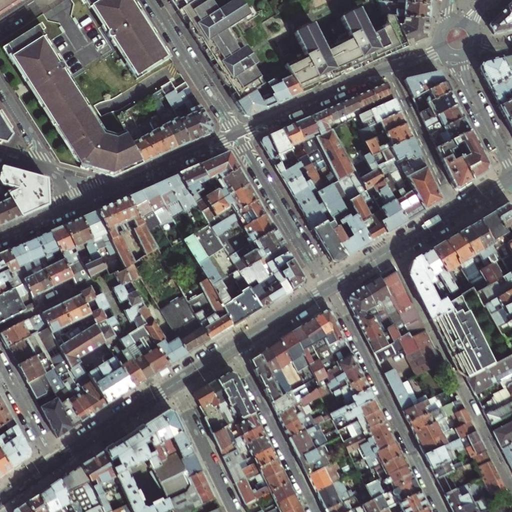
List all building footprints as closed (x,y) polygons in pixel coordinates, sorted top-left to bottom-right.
[(0,0),(0,15),(23,0),(0,0)] [(79,0),(83,6),(86,4),(122,59),(119,61),(123,68),(126,66),(136,81),(171,59),(151,27),(133,0),(79,0)] [(194,0),(169,0),(172,4),(177,12),(194,0)] [(264,86),(266,85),(254,67),(257,65),(245,48),(242,50),(236,41),(233,44),(226,33),(250,17),(239,0),(232,0),(216,10),(209,0),(194,0),(177,12),(180,17),(194,39),(219,78),(236,103),(264,86)] [(429,14),(429,6),(401,4),(401,6),(402,7),(404,7),(404,12),(397,11),(397,10),(384,8),(385,2),(378,1),(382,15),(386,15),(395,16),(428,20),(429,14)] [(376,61),(408,47),(395,16),(386,15),(384,24),(371,31),(359,7),(356,8),(355,7),(353,7),(350,7),(347,8),(345,10),(343,12),(341,14),(342,15),(339,17),(349,35),(325,47),(312,22),(309,24),(309,23),(307,22),(305,22),(303,23),(300,24),(298,25),(296,28),(295,30),(295,31),(293,32),(304,55),(284,65),(288,72),(301,95),(309,91),(308,88),(315,85),(318,84),(320,86),(340,77),(339,74),(342,73),(356,67),(363,64),(364,67),(376,61)] [(493,35),(511,30),(511,24),(506,8),(499,16),(489,26),(493,35)] [(427,31),(428,20),(395,16),(408,47),(413,45),(426,39),(427,31)] [(41,24),(3,49),(27,87),(76,164),(82,166),(81,169),(85,170),(113,178),(143,164),(126,131),(117,135),(106,132),(42,32),(45,30),(41,24)] [(511,77),(511,56),(499,59),(481,63),(480,65),(479,67),(479,68),(479,71),(483,78),(489,89),(511,77)] [(284,102),(301,95),(288,72),(266,85),(264,86),(276,106),(284,102)] [(410,93),(413,100),(444,84),(442,79),(439,73),(404,81),(410,93)] [(511,77),(489,89),(493,98),(499,108),(511,100),(511,77)] [(178,94),(188,88),(185,82),(174,89),(170,82),(160,88),(165,96),(175,90),(178,94)] [(379,87),(371,91),(376,102),(379,107),(394,101),(386,84),(379,87)] [(444,84),(413,100),(415,105),(417,109),(429,103),(449,93),(447,88),(444,84)] [(260,113),(276,106),(264,86),(236,103),(239,108),(244,116),(248,118),(260,113)] [(176,108),(186,102),(194,97),(191,93),(188,88),(178,94),(175,90),(165,96),(173,110),(176,108)] [(376,102),(371,91),(365,93),(356,97),(361,108),(376,102)] [(449,93),(429,103),(432,111),(429,110),(420,115),(421,117),(424,122),(456,106),(452,99),(449,93)] [(192,114),(203,138),(208,136),(211,134),(213,127),(194,97),(186,102),(192,114)] [(361,108),(356,97),(349,100),(342,104),(346,115),(361,108)] [(158,114),(177,149),(185,146),(191,143),(179,118),(170,123),(170,121),(159,101),(157,102),(155,100),(152,102),(158,114)] [(511,100),(499,108),(502,115),(506,121),(511,117),(511,100)] [(357,131),(400,113),(397,107),(394,101),(379,107),(351,119),(357,131)] [(346,115),(342,104),(334,107),(326,111),(331,121),(346,115)] [(456,106),(424,122),(426,128),(430,135),(463,118),(460,112),(456,106)] [(179,118),(191,143),(197,140),(203,138),(192,114),(183,118),(184,115),(180,109),(178,111),(176,108),(173,110),(179,118)] [(0,146),(0,147),(2,144),(7,144),(12,136),(9,131),(10,128),(0,111),(0,146)] [(331,121),(326,111),(319,114),(310,118),(318,134),(319,136),(332,130),(334,128),(331,121)] [(364,143),(405,124),(402,118),(400,113),(357,131),(364,143)] [(148,119),(166,154),(173,151),(177,149),(158,114),(148,119)] [(318,134),(310,118),(308,119),(300,122),(294,125),(303,143),(307,150),(309,155),(319,150),(312,137),(318,134)] [(463,118),(430,135),(433,142),(436,149),(451,141),(469,131),(468,128),(463,118)] [(137,125),(155,159),(161,156),(166,154),(148,119),(137,125)] [(337,127),(334,128),(332,130),(354,170),(361,182),(366,192),(370,199),(373,197),(383,216),(380,222),(386,234),(390,231),(397,227),(406,221),(384,184),(387,183),(385,180),(383,181),(376,168),(371,157),(364,143),(357,131),(351,119),(336,125),(337,127)] [(405,124),(364,143),(371,157),(411,137),(408,130),(405,124)] [(126,131),(143,164),(149,162),(155,159),(137,125),(126,131)] [(303,143),(294,125),(288,128),(280,131),(290,150),(294,158),(297,164),(299,163),(307,156),(309,155),(307,150),(298,154),(294,147),(303,143)] [(337,181),(354,170),(332,130),(319,136),(315,138),(337,181)] [(290,150),(280,131),(274,134),(268,136),(281,164),(284,171),(297,164),(294,158),(285,162),(281,155),(290,150)] [(472,136),(469,131),(451,141),(472,182),(481,176),(485,173),(486,170),(487,165),(475,142),(472,136)] [(281,164),(268,136),(262,139),(260,143),(269,158),(274,167),(281,164)] [(411,137),(371,157),(376,168),(395,160),(424,211),(434,205),(441,201),(432,182),(425,166),(416,147),(411,137)] [(451,141),(436,149),(445,168),(455,189),(456,190),(458,191),(460,189),(466,185),(472,182),(451,141)] [(211,184),(238,168),(236,164),(231,157),(229,153),(200,166),(211,184)] [(343,244),(350,255),(353,253),(366,245),(371,243),(338,182),(325,189),(307,156),(299,163),(306,174),(312,185),(319,199),(324,208),(330,220),(335,228),(345,222),(355,236),(343,244)] [(395,160),(376,168),(383,181),(385,180),(387,183),(384,184),(406,221),(417,215),(424,211),(395,160)] [(281,164),(274,167),(281,178),(286,186),(306,174),(299,163),(297,164),(284,171),(281,164)] [(211,184),(200,166),(195,168),(187,172),(179,175),(192,196),(211,184)] [(0,179),(7,193),(22,218),(36,211),(48,206),(47,180),(3,168),(0,178),(0,179)] [(211,184),(192,196),(198,206),(202,212),(248,185),(245,180),(240,172),(238,168),(211,184)] [(337,181),(338,182),(371,243),(375,240),(379,238),(371,223),(373,221),(370,216),(365,206),(367,205),(365,202),(370,199),(366,192),(362,194),(357,184),(361,182),(354,170),(337,181)] [(312,185),(306,174),(286,186),(290,193),(292,197),(312,185)] [(166,181),(185,213),(185,214),(198,206),(192,196),(179,175),(174,178),(166,181)] [(0,197),(11,223),(18,220),(22,218),(7,193),(0,179),(0,197)] [(154,187),(173,220),(185,213),(166,181),(161,183),(154,187)] [(250,188),(248,185),(202,212),(210,225),(211,227),(257,200),(254,195),(250,188)] [(319,199),(312,185),(292,197),(296,203),(300,209),(319,199)] [(142,192),(161,226),(162,227),(173,221),(173,220),(154,187),(148,189),(142,192)] [(143,226),(148,234),(161,226),(142,192),(136,195),(128,198),(143,226)] [(0,227),(6,225),(11,223),(0,197),(0,227)] [(373,197),(370,199),(377,213),(370,216),(373,221),(371,223),(379,238),(383,235),(386,234),(380,222),(383,216),(373,197)] [(114,205),(123,224),(125,229),(127,233),(132,231),(143,226),(128,198),(123,201),(114,205)] [(324,208),(319,199),(300,209),(303,214),(305,219),(324,208)] [(257,200),(211,227),(220,241),(266,214),(262,208),(257,200)] [(103,209),(98,212),(111,240),(120,236),(123,235),(123,233),(122,230),(125,229),(123,224),(114,205),(110,206),(103,209)] [(503,208),(494,214),(510,241),(511,240),(511,206),(507,205),(503,208)] [(330,220),(324,208),(305,219),(309,226),(312,230),(330,220)] [(82,219),(99,253),(106,249),(109,256),(117,253),(111,240),(98,212),(92,214),(82,219)] [(266,214),(220,241),(224,248),(228,254),(229,256),(235,253),(251,243),(275,229),(270,221),(266,214)] [(510,241),(494,214),(488,217),(480,222),(493,245),(495,248),(495,249),(510,241)] [(81,260),(90,278),(106,269),(99,253),(82,219),(75,222),(64,227),(77,253),(86,248),(90,256),(81,260)] [(335,228),(330,220),(312,230),(320,244),(331,262),(337,263),(344,259),(350,255),(343,244),(355,236),(345,222),(335,228)] [(488,248),(493,245),(480,222),(476,224),(468,229),(482,252),(490,265),(493,263),(496,261),(490,251),(488,248)] [(211,227),(210,225),(196,233),(184,240),(183,240),(198,264),(207,259),(224,248),(220,241),(211,227)] [(148,234),(143,226),(132,231),(146,256),(157,250),(148,234)] [(61,255),(73,278),(76,285),(90,278),(81,260),(77,253),(64,227),(58,229),(50,233),(61,255)] [(235,253),(229,256),(233,263),(239,272),(259,261),(284,246),(283,243),(279,236),(275,229),(251,243),(255,249),(238,259),(235,253)] [(482,252),(468,229),(463,232),(457,235),(471,259),(474,264),(478,271),(485,267),(478,254),(482,252)] [(36,239),(48,262),(49,262),(61,255),(50,233),(45,235),(36,239)] [(455,262),(458,267),(471,259),(457,235),(452,239),(444,243),(456,262),(455,262)] [(134,263),(120,236),(111,240),(117,253),(124,268),(125,269),(132,264),(134,263)] [(24,244),(36,268),(38,267),(41,266),(48,262),(36,239),(31,241),(24,244)] [(511,240),(510,241),(495,249),(502,260),(511,255),(511,240)] [(450,273),(459,268),(458,267),(455,262),(456,262),(444,243),(438,247),(432,251),(456,291),(460,297),(464,294),(450,273)] [(19,272),(21,276),(29,271),(36,268),(24,244),(18,247),(8,251),(19,272)] [(288,251),(284,246),(259,261),(268,276),(273,273),(286,294),(290,292),(293,290),(282,272),(281,273),(273,260),(288,251)] [(4,253),(0,254),(0,259),(4,266),(0,268),(0,281),(19,272),(8,251),(4,253)] [(304,278),(288,251),(273,260),(281,273),(282,272),(293,290),(301,285),(303,284),(304,278)] [(449,295),(456,291),(432,251),(428,253),(424,256),(420,258),(432,277),(437,275),(449,295)] [(490,265),(482,252),(478,254),(485,267),(490,265)] [(59,275),(63,283),(68,281),(73,278),(61,255),(49,262),(56,276),(59,275)] [(511,255),(502,260),(505,266),(511,262),(511,255)] [(432,277),(420,258),(411,263),(410,267),(408,277),(431,322),(453,311),(449,304),(446,299),(440,303),(432,286),(436,283),(432,277)] [(132,264),(141,279),(150,274),(141,259),(134,263),(132,264)] [(215,292),(222,307),(230,302),(226,295),(228,294),(223,286),(224,286),(207,259),(198,264),(207,279),(215,292)] [(474,264),(471,259),(458,267),(459,268),(466,278),(468,277),(464,270),(474,264)] [(282,297),(286,294),(273,273),(268,276),(259,261),(239,272),(262,309),(282,297)] [(41,266),(52,289),(58,286),(63,283),(59,275),(56,276),(49,262),(48,262),(41,266)] [(485,267),(478,271),(487,287),(503,278),(493,263),(490,265),(485,267)] [(133,287),(143,281),(141,279),(132,264),(125,269),(133,287)] [(478,271),(474,264),(464,270),(468,277),(478,271)] [(39,285),(43,293),(48,291),(52,289),(41,266),(38,267),(40,272),(32,277),(37,286),(39,285)] [(117,295),(133,287),(125,269),(124,268),(114,273),(119,282),(120,285),(113,289),(117,295)] [(426,331),(394,268),(389,271),(379,277),(408,334),(411,339),(426,331)] [(25,284),(30,293),(33,299),(38,296),(43,293),(39,285),(37,286),(32,277),(29,271),(21,276),(25,284)] [(0,297),(25,284),(21,276),(19,272),(0,281),(0,297)] [(259,311),(262,309),(239,272),(235,274),(237,276),(235,278),(234,280),(235,281),(237,281),(237,282),(244,293),(239,296),(251,316),(259,311)] [(511,272),(510,274),(503,278),(487,287),(476,294),(480,301),(511,283),(509,280),(511,278),(511,272)] [(408,334),(379,277),(375,280),(368,284),(364,287),(374,307),(376,311),(377,313),(378,315),(381,321),(390,338),(392,342),(408,334)] [(229,330),(233,327),(222,307),(215,292),(207,279),(199,283),(206,295),(189,304),(211,341),(214,339),(218,337),(229,330)] [(467,292),(473,289),(466,279),(461,282),(467,292)] [(0,311),(19,301),(18,299),(30,293),(25,284),(0,297),(0,311)] [(94,303),(105,298),(102,293),(95,296),(93,293),(90,287),(80,292),(81,295),(87,307),(94,303)] [(132,308),(143,302),(133,287),(117,295),(120,302),(127,299),(128,300),(132,308)] [(374,307),(364,287),(362,288),(354,293),(364,313),(367,311),(374,307)] [(511,289),(485,306),(491,316),(498,312),(496,307),(500,305),(502,310),(511,304),(511,302),(511,300),(511,299),(511,289)] [(456,291),(449,295),(445,298),(446,299),(449,304),(460,297),(456,291)] [(364,313),(354,293),(351,294),(348,297),(346,301),(356,321),(366,316),(373,317),(378,315),(377,313),(375,314),(368,313),(367,311),(364,313)] [(27,311),(36,307),(29,295),(21,300),(27,311)] [(78,310),(85,325),(88,324),(94,321),(92,316),(87,307),(81,295),(76,298),(70,301),(76,311),(78,310)] [(206,344),(211,341),(189,304),(185,296),(172,304),(181,319),(176,322),(182,331),(186,331),(197,350),(202,347),(206,344)] [(251,316),(239,296),(230,302),(222,307),(233,327),(242,322),(251,316)] [(457,372),(466,379),(494,365),(460,297),(449,304),(453,311),(431,322),(446,352),(457,372)] [(96,323),(106,318),(103,312),(110,308),(109,306),(109,305),(105,298),(94,303),(99,312),(92,316),(94,321),(96,323)] [(19,301),(0,311),(0,325),(25,313),(19,301)] [(61,306),(74,331),(85,325),(78,310),(76,311),(70,301),(65,303),(61,306)] [(137,312),(146,307),(143,302),(132,308),(125,312),(130,321),(131,322),(134,320),(139,329),(144,326),(145,325),(137,312)] [(161,311),(176,335),(182,331),(176,322),(181,319),(172,304),(161,311)] [(506,316),(511,313),(511,304),(502,310),(498,312),(491,316),(498,328),(509,322),(506,316)] [(58,320),(66,335),(74,331),(61,306),(56,308),(51,311),(56,321),(58,320)] [(184,358),(188,355),(178,339),(169,345),(146,307),(137,312),(145,325),(144,326),(162,355),(163,355),(170,366),(174,364),(184,358)] [(339,351),(348,346),(331,311),(327,310),(325,311),(321,314),(339,351)] [(46,313),(42,315),(48,329),(55,341),(60,338),(65,336),(66,335),(58,320),(56,321),(51,311),(46,313)] [(9,350),(48,329),(42,315),(41,314),(0,334),(2,339),(8,350),(9,350)] [(331,355),(339,351),(321,314),(319,315),(313,319),(324,339),(323,340),(331,355)] [(96,323),(105,342),(116,337),(111,328),(119,324),(116,320),(114,315),(107,319),(106,318),(96,323)] [(366,316),(356,321),(359,326),(362,331),(377,324),(381,321),(378,315),(373,317),(366,316)] [(324,339),(313,319),(311,321),(301,327),(330,382),(342,375),(331,355),(323,340),(324,339)] [(65,347),(60,338),(55,341),(58,346),(66,363),(71,371),(81,365),(78,360),(105,343),(105,342),(96,323),(94,321),(88,324),(85,325),(74,331),(66,335),(65,336),(69,345),(65,347)] [(377,324),(362,331),(365,338),(367,343),(382,335),(377,324)] [(167,368),(170,366),(163,355),(162,355),(144,326),(139,329),(129,335),(135,344),(143,339),(146,344),(163,371),(167,368)] [(330,382),(301,327),(299,328),(292,333),(321,388),(322,388),(326,385),(330,382)] [(18,367),(58,346),(55,341),(48,329),(9,350),(14,358),(18,367)] [(192,353),(197,350),(186,331),(182,331),(176,335),(178,339),(188,355),(192,353)] [(393,344),(373,354),(375,358),(378,364),(403,351),(406,357),(432,344),(426,331),(411,339),(408,334),(392,342),(393,344)] [(321,388),(292,333),(289,334),(280,340),(309,396),(317,391),(321,388)] [(151,378),(155,375),(138,349),(135,344),(129,335),(120,341),(122,343),(146,381),(151,378)] [(382,335),(367,343),(370,348),(373,354),(393,344),(392,342),(390,338),(385,341),(382,335)] [(297,403),(309,396),(280,340),(276,342),(268,348),(297,403)] [(138,386),(146,381),(122,343),(114,349),(118,355),(114,358),(134,389),(138,386)] [(146,344),(138,349),(155,375),(158,374),(163,371),(146,344)] [(436,352),(432,344),(406,357),(410,365),(436,352)] [(62,365),(66,363),(58,346),(18,367),(17,367),(19,370),(24,379),(27,385),(44,376),(54,370),(59,379),(68,374),(62,365)] [(342,375),(357,366),(353,358),(348,346),(339,351),(331,355),(342,375)] [(281,398),(292,393),(268,348),(265,349),(258,354),(259,356),(281,398)] [(442,364),(436,352),(410,365),(416,377),(442,364)] [(511,355),(494,365),(466,379),(471,390),(474,394),(511,374),(511,355)] [(281,398),(259,356),(256,357),(250,362),(271,404),(281,398)] [(129,392),(134,389),(114,358),(88,375),(106,406),(113,401),(121,396),(129,392)] [(101,409),(106,406),(88,375),(81,365),(71,371),(66,363),(62,365),(68,374),(69,375),(71,378),(95,414),(101,409)] [(334,394),(363,378),(361,373),(357,366),(342,375),(330,382),(326,385),(331,395),(334,394)] [(63,384),(59,379),(54,370),(44,376),(52,390),(55,396),(64,391),(66,389),(63,384)] [(419,404),(417,399),(407,380),(401,383),(396,371),(394,370),(383,375),(393,395),(402,412),(419,404)] [(225,376),(217,381),(229,399),(228,400),(235,414),(237,413),(241,422),(255,415),(235,375),(229,374),(225,376)] [(511,374),(474,394),(484,415),(511,401),(510,399),(511,398),(511,396),(508,389),(510,385),(511,384),(511,374)] [(35,400),(52,390),(44,376),(27,385),(31,392),(35,400)] [(92,416),(95,414),(71,378),(63,384),(66,389),(69,394),(88,418),(92,416)] [(353,398),(369,389),(367,386),(363,378),(334,394),(337,401),(351,394),(353,398)] [(229,399),(217,381),(214,382),(208,386),(220,404),(219,405),(229,426),(231,425),(232,427),(239,424),(228,400),(229,399)] [(220,404),(208,386),(205,388),(199,391),(193,395),(201,408),(199,409),(206,419),(205,419),(212,436),(229,427),(229,426),(219,405),(220,404)] [(317,391),(320,398),(325,395),(322,388),(321,388),(317,391)] [(465,409),(454,388),(437,396),(440,402),(438,404),(439,406),(437,407),(438,409),(443,419),(449,416),(452,415),(465,409)] [(85,420),(88,418),(69,394),(66,389),(64,391),(66,394),(64,395),(81,423),(85,420)] [(350,411),(374,400),(372,396),(369,389),(353,398),(345,402),(347,407),(329,416),(332,421),(350,412),(350,411)] [(78,425),(81,423),(64,395),(66,394),(64,391),(55,396),(57,399),(73,428),(78,425)] [(309,396),(297,403),(277,416),(280,421),(283,428),(306,416),(300,405),(303,404),(304,406),(320,398),(317,391),(309,396)] [(281,398),(271,404),(273,409),(277,416),(297,403),(292,393),(281,398)] [(417,399),(419,404),(428,400),(426,395),(417,399)] [(511,401),(484,415),(489,426),(511,413),(511,398),(510,399),(511,401)] [(73,428),(57,399),(40,409),(57,439),(65,434),(73,428)] [(364,419),(380,411),(378,407),(374,400),(350,411),(350,412),(332,421),(334,425),(342,421),(341,420),(351,415),(352,417),(358,414),(360,412),(364,419)] [(405,419),(408,424),(438,409),(437,407),(439,406),(438,404),(436,404),(434,404),(431,405),(428,400),(419,404),(402,412),(405,419)] [(0,428),(6,424),(7,427),(14,422),(10,414),(7,408),(0,412),(0,428)] [(411,430),(412,433),(443,419),(438,409),(408,424),(411,430)] [(471,422),(465,409),(452,415),(458,428),(471,422)] [(182,460),(194,455),(174,413),(172,412),(169,411),(161,416),(178,451),(182,460)] [(338,432),(343,443),(385,422),(383,417),(380,411),(364,419),(338,432)] [(241,422),(239,424),(244,436),(261,428),(260,424),(258,422),(256,417),(255,415),(241,422)] [(178,451),(161,416),(154,421),(151,422),(168,455),(178,451)] [(306,416),(283,428),(286,434),(289,440),(313,428),(306,416)] [(416,440),(419,446),(443,435),(438,425),(441,425),(449,422),(448,419),(450,418),(449,416),(443,419),(412,433),(416,440)] [(14,422),(7,427),(3,430),(22,464),(30,458),(30,455),(31,453),(16,426),(14,422)] [(168,455),(151,422),(150,423),(147,425),(142,428),(150,441),(148,444),(157,463),(166,458),(165,457),(168,455)] [(343,443),(348,453),(361,446),(362,448),(391,434),(389,430),(385,422),(343,443)] [(471,422),(458,428),(443,435),(419,446),(421,451),(424,456),(461,438),(476,432),(474,427),(471,422)] [(501,450),(511,444),(511,423),(492,433),(497,442),(501,450)] [(229,427),(212,436),(215,441),(218,447),(220,453),(237,443),(235,440),(229,427)] [(316,427),(313,428),(289,440),(294,449),(298,458),(323,446),(315,431),(317,430),(316,427)] [(158,465),(157,463),(148,444),(150,441),(142,428),(133,434),(122,441),(110,449),(104,452),(131,511),(167,511),(171,510),(168,505),(168,502),(166,498),(162,500),(161,498),(150,503),(151,505),(147,507),(143,505),(141,502),(143,501),(139,491),(137,492),(131,479),(130,480),(126,471),(147,460),(148,462),(147,463),(149,467),(150,468),(151,469),(152,468),(158,465)] [(261,428),(244,436),(235,440),(237,443),(220,453),(222,456),(223,457),(238,450),(266,436),(263,432),(261,428)] [(22,464),(3,430),(0,432),(0,450),(11,471),(16,468),(22,464)] [(478,437),(476,432),(461,438),(464,444),(466,447),(481,441),(478,437)] [(354,464),(362,460),(396,444),(393,439),(391,434),(362,448),(361,446),(348,453),(354,464)] [(269,442),(266,436),(238,450),(244,462),(246,461),(248,460),(245,454),(250,452),(253,458),(272,449),(269,442)] [(458,447),(464,444),(461,438),(424,456),(427,463),(431,470),(455,459),(452,453),(458,451),(460,454),(457,455),(458,457),(461,456),(465,454),(462,450),(459,449),(458,447)] [(483,446),(481,441),(466,447),(471,458),(486,451),(483,446)] [(375,469),(402,456),(399,450),(396,444),(362,460),(367,470),(365,471),(366,474),(375,469)] [(511,444),(501,450),(507,462),(511,471),(511,444)] [(307,478),(308,477),(334,464),(325,445),(323,446),(298,458),(297,459),(301,467),(302,466),(303,469),(307,478)] [(275,455),(272,449),(253,458),(256,464),(247,469),(245,465),(247,464),(246,461),(244,462),(239,464),(245,477),(278,461),(275,455)] [(0,478),(3,477),(11,471),(0,450),(0,478)] [(236,485),(247,480),(245,477),(239,464),(244,462),(238,450),(223,457),(225,463),(230,472),(236,485)] [(168,505),(171,510),(171,511),(183,511),(215,499),(205,477),(194,455),(182,460),(178,451),(168,455),(165,457),(166,458),(157,463),(158,465),(152,468),(165,494),(166,498),(168,502),(168,505)] [(488,457),(486,451),(471,458),(476,467),(490,461),(488,457)] [(131,511),(104,452),(92,460),(80,468),(101,511),(131,511)] [(382,478),(407,466),(405,462),(402,456),(375,469),(380,479),(382,478)] [(455,459),(431,470),(433,475),(435,479),(465,466),(461,456),(458,457),(455,459)] [(278,461),(245,477),(247,480),(248,482),(254,479),(257,485),(265,481),(283,472),(281,467),(278,461)] [(490,461),(476,467),(480,477),(495,470),(493,466),(490,461)] [(334,464),(308,477),(312,485),(316,493),(332,486),(327,475),(338,469),(335,464),(334,464)] [(396,490),(414,481),(411,474),(407,466),(382,478),(384,481),(386,483),(388,481),(393,491),(396,490)] [(66,477),(60,481),(74,511),(101,511),(80,468),(71,474),(66,477)] [(495,470),(480,477),(485,487),(500,480),(497,474),(495,470)] [(283,472),(265,481),(268,488),(254,495),(256,500),(271,493),(289,484),(286,478),(283,472)] [(254,495),(248,482),(247,480),(236,485),(241,494),(248,511),(260,511),(262,511),(256,500),(254,495)] [(343,480),(332,486),(316,493),(321,503),(325,511),(351,499),(353,498),(362,506),(372,501),(368,491),(359,495),(357,493),(354,494),(352,491),(348,492),(343,480)] [(500,480),(485,487),(490,497),(505,491),(503,486),(500,480)] [(74,511),(60,481),(54,485),(50,488),(61,511),(74,511)] [(381,511),(387,509),(398,504),(420,493),(417,488),(414,481),(396,490),(397,492),(388,497),(386,494),(372,501),(378,511),(381,511)] [(365,487),(368,491),(372,501),(386,494),(390,493),(389,490),(387,491),(385,494),(384,492),(382,493),(376,482),(365,487)] [(289,484),(271,493),(276,505),(295,496),(292,490),(289,484)] [(61,511),(50,488),(45,491),(40,494),(39,495),(46,511),(61,511)] [(457,489),(444,496),(448,505),(451,511),(474,503),(469,493),(461,497),(457,489)] [(420,511),(428,509),(424,500),(420,493),(398,504),(401,511),(388,511),(387,509),(381,511),(420,511)] [(46,511),(39,495),(32,500),(28,503),(32,511),(46,511)] [(295,496),(276,505),(279,511),(277,511),(289,511),(300,506),(298,501),(295,496)] [(474,503),(451,511),(483,511),(489,510),(487,506),(493,503),(490,497),(474,503)] [(352,502),(351,499),(325,511),(349,511),(352,511),(349,504),(352,502)] [(378,511),(372,501),(362,506),(361,507),(363,511),(378,511)] [(32,511),(28,503),(24,505),(20,508),(14,511),(32,511)]
